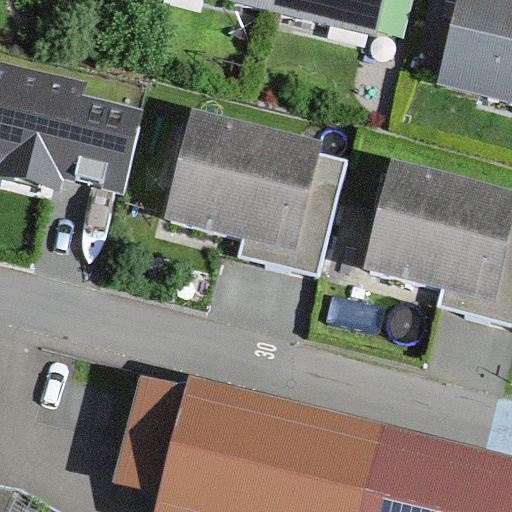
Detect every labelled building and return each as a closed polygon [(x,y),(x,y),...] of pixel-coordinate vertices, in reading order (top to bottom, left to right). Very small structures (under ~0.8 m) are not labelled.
[(202,0),(268,16),(272,0),(202,0)] [(372,42),(382,0),(272,0),(268,16),(372,42)] [(511,14),(456,0),(431,100),(511,120),(511,14)] [(82,98),(0,78),(0,184),(58,199),(82,98)] [(321,162),(181,127),(154,232),(294,267),(321,162)] [(511,236),(511,208),(382,176),(354,288),(491,321),(511,236)] [(511,511),(511,482),(210,401),(185,490),(268,511),(511,511)] [(46,511),(21,497),(0,494),(0,511),(46,511)]
